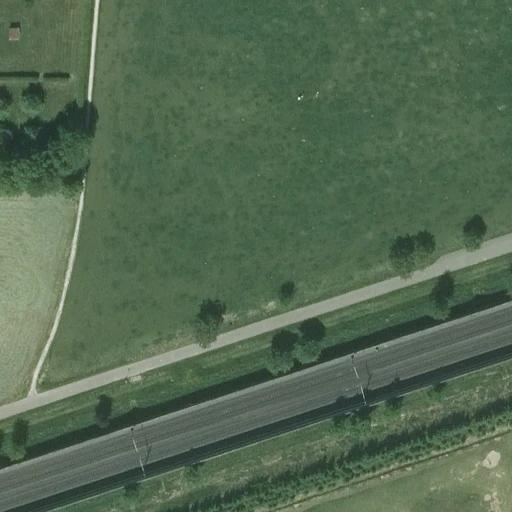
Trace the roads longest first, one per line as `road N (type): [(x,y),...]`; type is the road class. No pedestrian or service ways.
road 1 (motorway): [(511,110),(0,267)]
road 2 (motorway): [(0,318),(511,163)]
